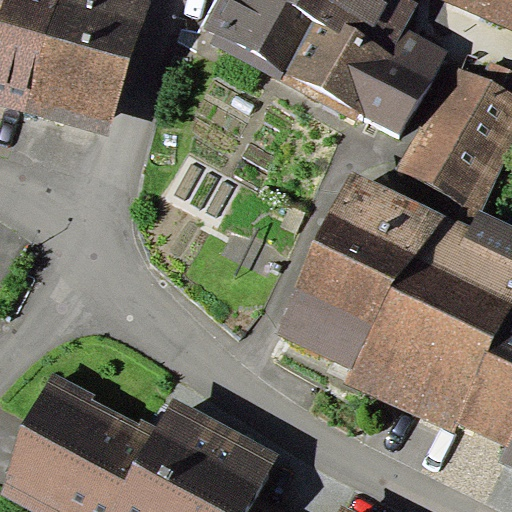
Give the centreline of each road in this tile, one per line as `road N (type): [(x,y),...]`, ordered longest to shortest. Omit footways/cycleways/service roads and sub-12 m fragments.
road 1 (residential): [(452,511),(292,426),(173,345),(83,255)]
road 2 (residential): [(83,255),(169,0)]
road 3 (residential): [(0,366),(83,255)]
